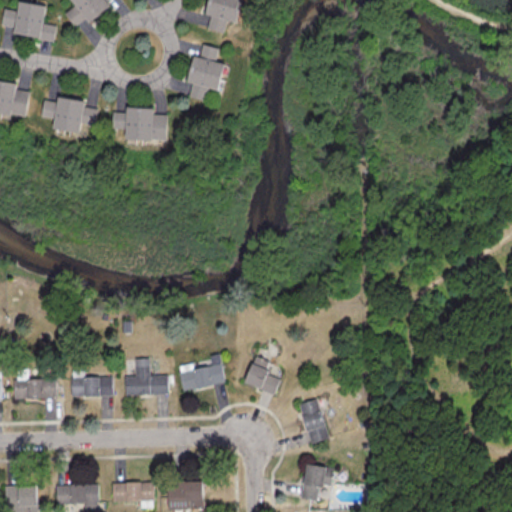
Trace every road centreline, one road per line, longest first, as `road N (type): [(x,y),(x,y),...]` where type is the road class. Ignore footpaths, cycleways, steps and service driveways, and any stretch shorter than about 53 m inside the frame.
road 1 (residential): [(0,442),(243,439),(253,457),(254,511)]
road 2 (residential): [(0,57),(89,66),(137,51)]
